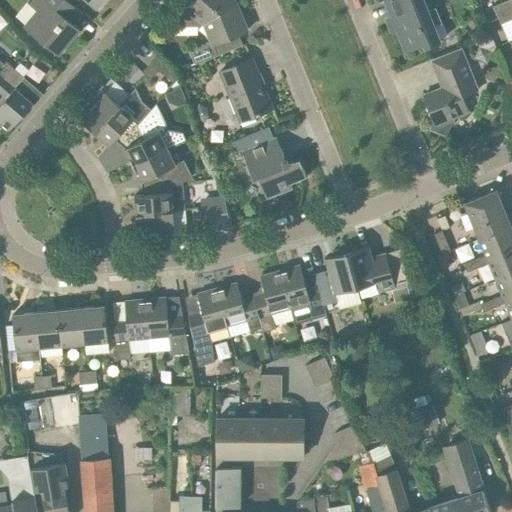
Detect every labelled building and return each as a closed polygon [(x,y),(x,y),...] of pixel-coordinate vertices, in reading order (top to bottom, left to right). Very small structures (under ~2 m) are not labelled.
[(59,53),(79,29),(72,23),(82,11),(67,0),(35,0),(32,4),(38,10),(26,26),(59,53)] [(87,0),(98,8),(104,0),(87,0)] [(248,31),(236,2),(234,0),(195,0),(171,27),(199,26),(202,25),(204,23),(213,31),(209,34),(218,55),(241,46),(237,35),(248,31)] [(388,0),(395,16),(392,18),(405,52),(424,44),(426,48),(441,42),(434,26),(442,23),(436,8),(429,11),(424,0),(388,0)] [(511,0),(508,0),(494,6),(501,24),(508,41),(511,39),(511,0)] [(477,42),(482,55),(496,50),(491,36),(477,42)] [(150,62),(159,70),(174,84),(179,78),(174,67),(159,53),(150,62)] [(220,72),(240,122),(273,108),(253,58),(220,72)] [(478,90),(466,61),(466,60),(437,72),(443,87),(443,88),(423,95),(435,124),(433,128),(446,134),(450,124),(455,122),(453,117),(469,111),(464,96),(478,90)] [(3,65),(0,62),(0,86),(15,69),(6,61),(3,65)] [(159,70),(150,62),(142,71),(150,79),(159,70)] [(121,68),(131,77),(139,68),(132,63),(129,67),(125,64),(121,68)] [(25,77),(15,69),(0,86),(0,91),(7,97),(0,104),(0,120),(10,130),(33,103),(34,104),(41,96),(23,79),(25,77)] [(151,110),(142,102),(135,87),(120,104),(121,105),(109,117),(96,133),(110,145),(116,139),(115,139),(133,119),(139,125),(151,110)] [(96,133),(109,117),(121,105),(120,104),(106,92),(82,121),(96,133)] [(156,104),(151,110),(139,125),(133,119),(115,139),(116,139),(125,148),(134,165),(167,148),(185,140),(182,133),(165,129),(166,125),(156,104)] [(193,116),(204,122),(208,116),(205,108),(199,104),(193,116)] [(273,138),(269,127),(232,142),(234,145),(242,151),(254,179),(258,177),(267,199),(293,188),(291,183),(307,177),(300,159),(289,163),(289,162),(287,163),(276,137),(273,138)] [(168,184),(183,182),(182,179),(191,178),(182,160),(175,164),(167,148),(134,165),(142,182),(143,195),(168,193),(168,184)] [(185,210),(183,182),(168,184),(168,193),(143,195),(135,195),(136,214),(174,211),(185,210)] [(496,233),(511,226),(500,199),(500,198),(488,193),(487,194),(465,203),(480,239),(496,233)] [(214,211),(216,227),(232,225),(224,197),(213,198),(213,202),(214,211)] [(216,227),(214,211),(213,202),(201,203),(203,228),(216,227)] [(175,230),(174,211),(136,214),(138,233),(175,230)] [(490,263),(488,259),(511,249),(511,228),(511,226),(496,233),(480,239),(486,255),(475,259),(479,268),(490,263)] [(443,254),(451,251),(442,231),(434,234),(443,254)] [(357,288),(375,283),(378,282),(380,289),(394,286),(394,285),(409,281),(407,273),(392,277),(386,254),(372,258),(369,246),(361,248),(359,244),(346,248),(357,288)] [(336,294),(357,288),(346,248),(333,251),(334,256),(326,258),(329,270),(315,273),(318,281),(324,305),(331,303),(338,301),(336,294)] [(490,263),(496,279),(511,272),(511,249),(488,259),(490,263)] [(464,264),(468,272),(479,268),(475,259),(464,264)] [(318,281),(306,284),(301,265),(281,271),(295,321),(313,316),(313,315),(326,312),(326,311),(324,305),(318,281)] [(276,328),(272,313),(291,308),(281,271),(261,276),(266,294),(254,297),(259,317),(263,328),(264,332),(276,328)] [(503,295),(492,299),(495,307),(506,303),(504,299),(511,295),(511,272),(496,279),(503,295)] [(462,281),(449,286),(453,296),(466,290),(462,281)] [(259,317),(254,297),(243,300),(238,283),(218,288),(228,325),(247,320),(250,331),(263,328),(259,317)] [(212,342),(231,337),(228,325),(218,288),(198,294),(203,312),(189,316),(198,366),(214,362),(212,342)] [(166,297),(146,299),(149,338),(150,352),(170,350),(171,355),(190,353),(183,315),(181,315),(181,316),(168,317),(166,297)] [(129,340),(149,338),(146,299),(125,301),(127,321),(114,322),(118,360),(131,359),(129,340)] [(481,304),(484,312),(495,307),(492,299),(481,304)] [(85,343),(108,341),(105,306),(82,308),(85,343)] [(62,345),(85,343),(82,308),(59,310),(62,345)] [(40,347),(62,345),(59,310),(36,312),(40,347)] [(40,347),(36,312),(13,315),(16,349),(40,347)] [(511,347),(511,319),(501,324),(511,348),(511,347)] [(481,330),(469,335),(473,342),(484,337),(481,330)] [(325,357),(306,365),(311,376),(330,368),(325,357)] [(382,363),(376,365),(379,374),(385,371),(382,363)] [(334,379),(330,368),(311,376),(315,387),(334,379)] [(89,391),(87,371),(79,372),(81,392),(89,391)] [(87,371),(89,391),(98,390),(96,371),(87,371)] [(261,386),(282,386),(282,374),(261,374),(261,386)] [(41,376),(42,389),(52,388),(51,375),(41,376)] [(42,389),(41,376),(34,377),(35,390),(42,389)] [(282,398),(282,386),(261,386),(261,398),(282,398)] [(195,392),(195,387),(171,387),(171,414),(175,414),(176,414),(190,414),(191,392),(195,392)] [(29,396),(29,420),(80,419),(79,395),(29,396)] [(411,433),(437,423),(430,405),(403,415),(411,433)] [(511,405),(502,409),(507,421),(511,434),(511,405)] [(239,455),(239,419),(217,418),(216,455),(239,455)] [(261,456),(261,419),(239,419),(239,455),(261,456)] [(282,419),(261,419),(261,456),(282,456),(282,419)] [(282,419),(282,456),(305,456),(305,419),(282,419)] [(358,435),(358,434),(354,424),(335,433),(339,441),(340,443),(358,435)] [(111,511),(107,433),(80,434),(85,511),(111,511)] [(364,450),(358,435),(340,443),(339,441),(324,462),(364,450)] [(446,445),(447,448),(450,459),(463,496),(468,511),(490,511),(468,439),(446,445)] [(431,511),(430,507),(416,511),(414,508),(409,510),(395,468),(391,455),(386,443),(366,451),(371,463),(377,478),(378,480),(388,511),(431,511)] [(418,457),(422,467),(450,459),(447,448),(418,457)] [(38,511),(34,491),(31,475),(30,468),(27,453),(6,456),(14,498),(13,498),(14,503),(0,505),(0,511),(38,511)] [(192,464),(201,464),(201,453),(192,453),(192,464)] [(240,493),(240,481),(240,467),(227,467),(227,460),(216,460),(216,467),(216,506),(227,506),(240,507),(240,493)] [(70,485),(66,462),(30,468),(31,475),(34,491),(43,489),(46,511),(69,511),(65,485),(70,485)] [(388,511),(378,480),(377,478),(371,463),(359,466),(365,483),(371,504),(364,505),(365,511),(388,511)] [(0,489),(0,500),(10,500),(9,489),(0,489)] [(352,511),(350,503),(329,507),(327,495),(312,497),(316,511),(352,511)] [(431,511),(468,511),(463,496),(430,507),(431,511)] [(192,511),(193,497),(182,497),(182,500),(172,500),(171,511),(192,511)] [(203,497),(193,497),(192,511),(211,511),(212,510),(203,510),(203,497)] [(316,511),(312,497),(298,500),(296,511),(316,511)]
